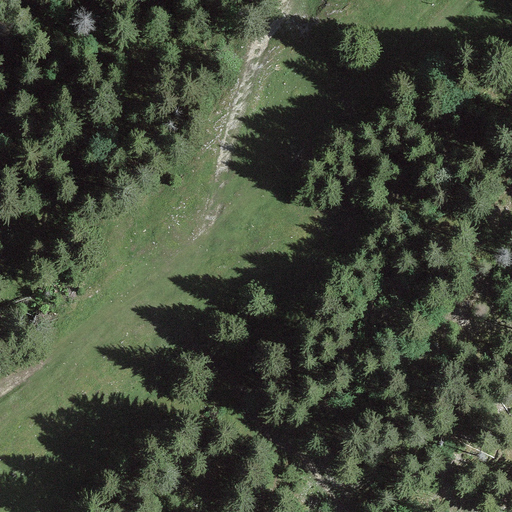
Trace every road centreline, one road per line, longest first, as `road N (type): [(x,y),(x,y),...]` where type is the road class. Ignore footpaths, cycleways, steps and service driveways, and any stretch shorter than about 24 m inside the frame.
road 1 (track): [(150,287),(212,230),(241,108),(292,0)]
road 2 (track): [(0,399),(150,287)]
